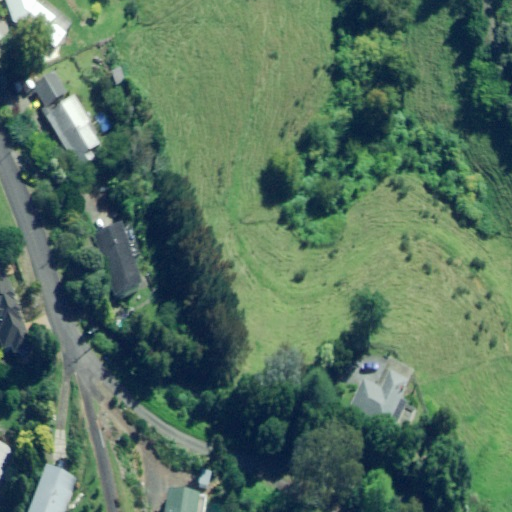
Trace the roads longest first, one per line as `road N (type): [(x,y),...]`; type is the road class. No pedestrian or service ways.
road 1 (residential): [(70,338),(98,377),(359,511)]
road 2 (residential): [(70,338),(0,148)]
